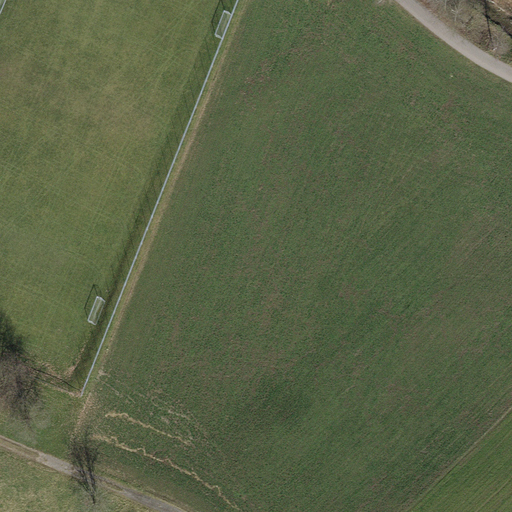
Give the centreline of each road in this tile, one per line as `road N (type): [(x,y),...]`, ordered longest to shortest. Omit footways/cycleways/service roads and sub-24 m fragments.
road 1 (track): [(0,440),(171,511)]
road 2 (track): [(406,0),(511,74)]
